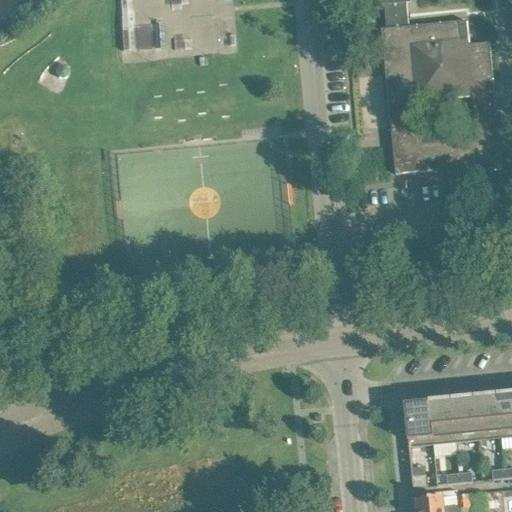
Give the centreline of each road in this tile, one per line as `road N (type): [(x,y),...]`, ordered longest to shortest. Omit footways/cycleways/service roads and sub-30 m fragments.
road 1 (residential): [(338,343),(304,0)]
road 2 (unclassified): [(17,425),(240,359),(338,343)]
road 3 (unclassified): [(338,343),(511,322)]
road 4 (residential): [(342,394),(511,378)]
